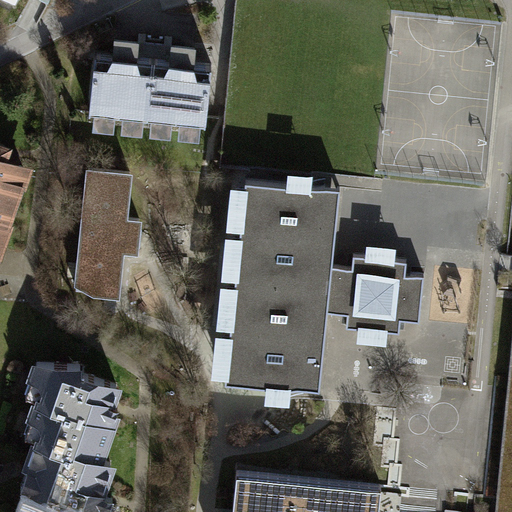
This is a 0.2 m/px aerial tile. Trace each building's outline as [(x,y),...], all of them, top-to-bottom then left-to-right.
[(90,53),(84,110),(144,117),(151,60),(90,53)] [(151,60),(144,117),(204,124),(210,67),(151,60)] [(8,149),(0,145),(0,244),(26,169),(3,162),(8,149)] [(127,171),(83,169),(76,290),(121,293),(127,171)] [(334,193),(230,182),(209,377),(315,388),(322,316),(346,318),(345,329),(398,335),(400,319),(417,320),(422,278),(404,276),(406,259),(351,253),(349,266),(327,264),(334,193)] [(56,435),(111,456),(138,383),(52,350),(24,424),(56,435)] [(511,511),(511,352),(495,511),(511,511)] [(119,511),(136,465),(111,456),(56,435),(27,511),(119,511)] [(378,511),(379,508),(381,488),(236,474),(231,511),(378,511)]
